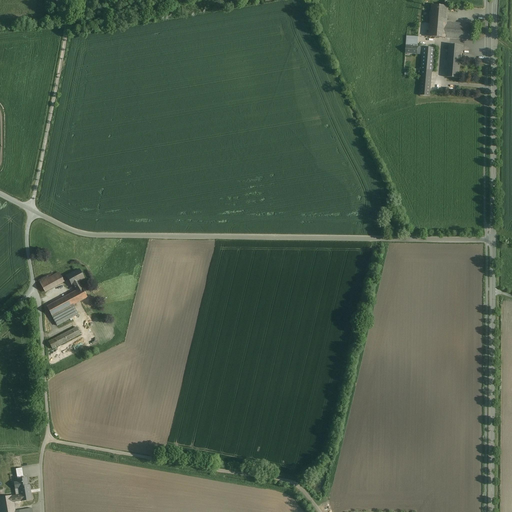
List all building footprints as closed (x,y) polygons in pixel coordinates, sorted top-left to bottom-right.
[(443,6),(432,5),(430,34),(426,33),(425,37),(473,41),(474,25),(446,23),(448,7),(446,7),(447,1),(443,1),(443,6)] [(418,46),(418,37),(406,36),(406,45),(418,46)] [(463,46),(449,45),(446,77),(458,78),(461,50),(462,50),(463,46)] [(424,48),(422,70),(431,71),(432,71),(433,48),(424,48)] [(429,87),(431,71),(422,70),(420,96),(427,96),(428,87),(429,87)] [(79,269),(75,272),(72,274),(68,276),(73,285),(77,290),(81,288),(78,282),(84,279),(79,269)] [(59,273),(40,283),(45,292),(64,281),(59,273)] [(77,290),(47,306),(54,321),(64,315),(62,311),(73,305),(78,314),(88,309),(83,300),(87,298),(82,288),(81,288),(77,290)] [(77,327),(48,342),(52,349),(80,334),(77,327)] [(17,482),(14,482),(15,489),(29,487),(27,478),(17,479),(17,482)] [(32,500),(30,485),(18,487),(19,495),(12,496),(13,503),(32,500)] [(12,496),(0,497),(0,511),(32,511),(32,508),(15,511),(13,503),(12,496)]
